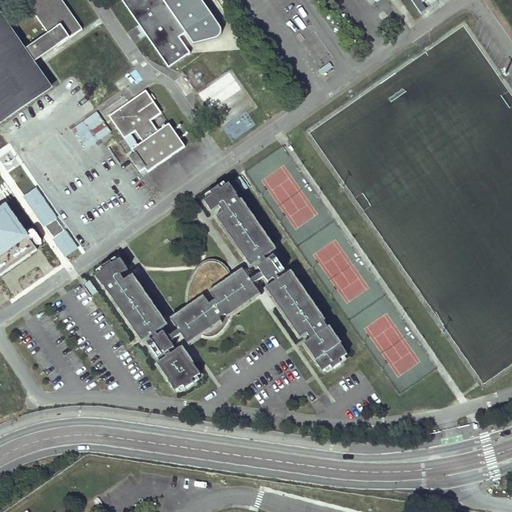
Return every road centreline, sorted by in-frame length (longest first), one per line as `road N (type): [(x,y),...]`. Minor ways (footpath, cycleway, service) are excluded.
road 1 (unclassified): [(511,432),(435,452),(357,459),(70,421),(0,442)]
road 2 (unclassified): [(0,471),(76,448),(344,484),(444,483),(511,466)]
